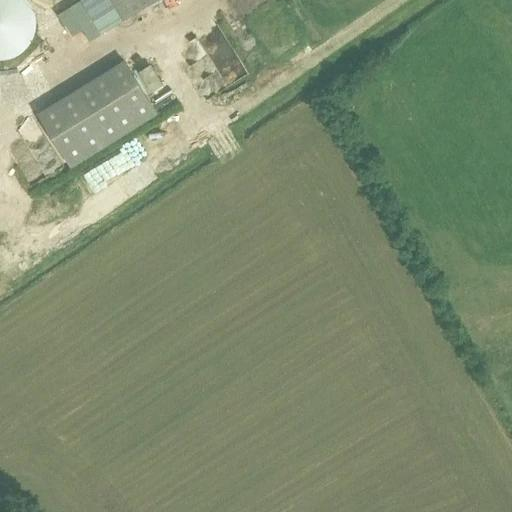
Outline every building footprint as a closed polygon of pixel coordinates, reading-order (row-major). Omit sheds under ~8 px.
[(36,29),(36,23),(34,12),(32,7),(29,2),(27,0),(0,0),(0,59),(5,59),(11,58),(16,56),(21,53),(25,49),(29,45),(32,40),(34,35),(36,29)] [(102,33),(80,0),(79,0),(57,14),(71,36),(83,29),(90,40),(102,33)] [(106,0),(85,0),(98,22),(114,12),(106,0)] [(110,0),(124,21),(158,0),(110,0)] [(125,60),(38,114),(71,168),(159,114),(125,60)] [(132,70),(159,99),(170,88),(143,60),(132,70)]
